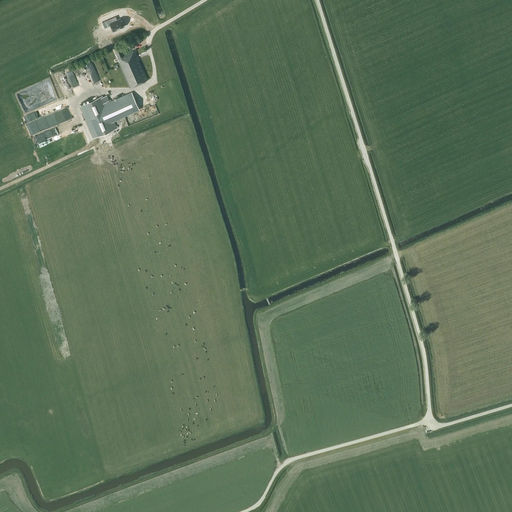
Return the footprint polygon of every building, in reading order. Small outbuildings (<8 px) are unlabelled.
[(113,31),(124,26),(121,18),(117,20),(113,21),(112,18),(102,22),(105,28),(109,26),(109,25),(110,25),(113,31)] [(134,50),(127,53),(118,58),(120,62),(118,63),(129,88),(147,80),(134,50)] [(103,96),(80,105),(94,138),(117,128),(114,120),(139,109),(131,92),(106,103),(110,101),(107,95),(103,97),(103,96)] [(66,99),(25,114),(33,135),(40,132),(38,127),(41,129),(39,125),(43,124),(42,122),(45,121),(47,126),(49,126),(48,124),(47,123),(52,112),(67,107),(68,105),(66,99)] [(43,140),(52,135),(50,131),(36,139),(39,145),(44,142),(43,140)]
